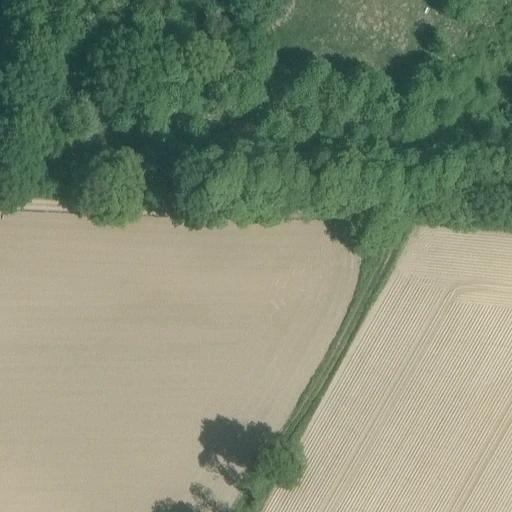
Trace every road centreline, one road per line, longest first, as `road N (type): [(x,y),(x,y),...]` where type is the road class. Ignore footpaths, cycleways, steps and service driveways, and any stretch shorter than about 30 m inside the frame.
road 1 (track): [(511,219),(0,201)]
road 2 (track): [(400,213),(329,367),(242,511)]
